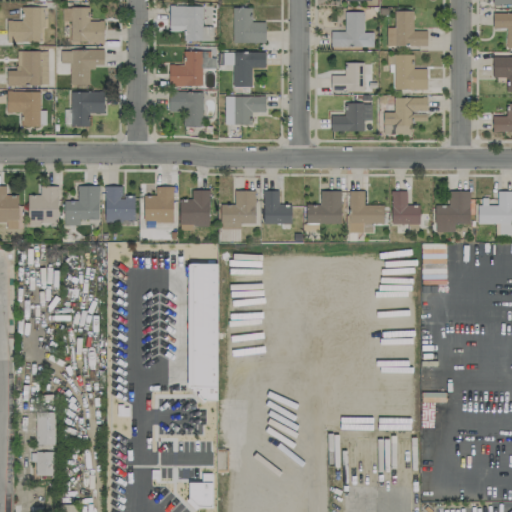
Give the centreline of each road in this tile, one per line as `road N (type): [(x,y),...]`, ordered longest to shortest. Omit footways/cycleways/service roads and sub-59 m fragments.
road 1 (residential): [(0,152),(511,157)]
road 2 (residential): [(302,159),(302,0)]
road 3 (residential): [(460,157),(460,0)]
road 4 (residential): [(142,155),(139,0)]
